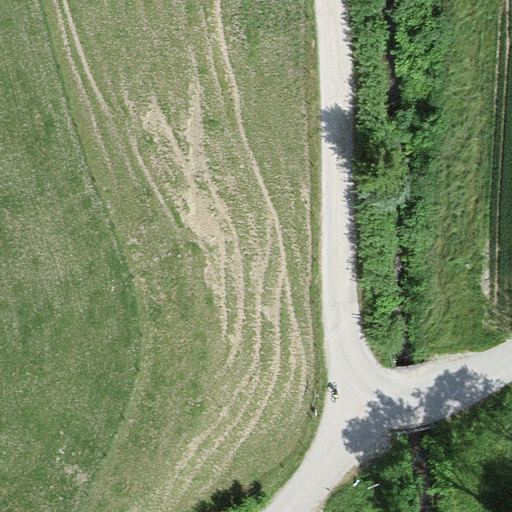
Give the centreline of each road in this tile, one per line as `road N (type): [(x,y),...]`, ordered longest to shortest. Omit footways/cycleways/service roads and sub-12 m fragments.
road 1 (unclassified): [(333,0),(340,317),(354,367),(376,398)]
road 2 (unclassified): [(376,398),(280,511)]
road 3 (unclassified): [(376,398),(424,401),(511,362)]
